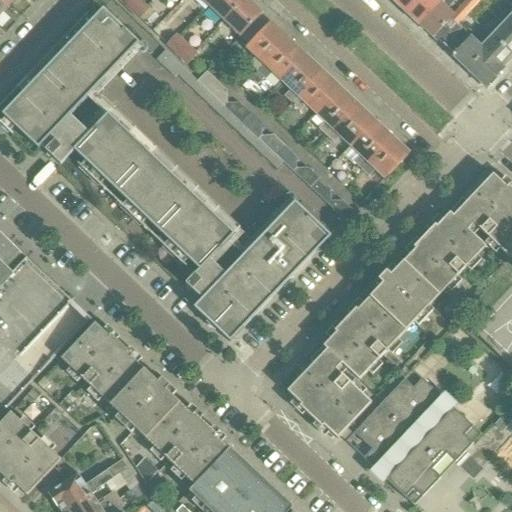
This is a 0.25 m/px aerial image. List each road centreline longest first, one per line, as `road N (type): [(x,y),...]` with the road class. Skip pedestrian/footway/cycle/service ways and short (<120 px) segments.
road 1 (residential): [(236,395),(0,173)]
road 2 (residential): [(236,395),(452,158)]
road 3 (residential): [(452,158),(283,0)]
road 4 (residential): [(485,123),(350,0)]
road 5 (residential): [(361,511),(236,395)]
